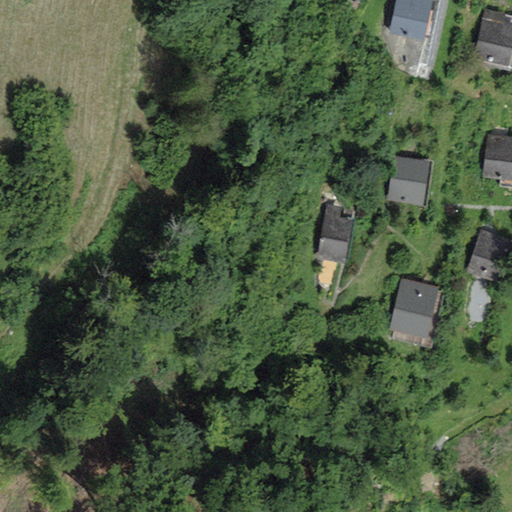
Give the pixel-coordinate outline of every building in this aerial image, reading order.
[(407,34),(408,32),(421,34),(428,0),(400,0),(394,29),(405,31),(405,34),(407,34)] [(492,60),(492,57),(506,60),(511,31),(511,17),(503,15),(502,22),(487,19),(479,54),(490,56),(489,59),(492,60)] [(501,177),(501,174),(511,175),(511,139),(492,137),(488,173),(499,174),(499,177),(501,177)] [(405,200),(406,198),(419,199),(424,164),(397,160),(392,195),(403,197),(403,200),(405,200)] [(330,207),(322,254),(341,258),(347,223),(335,220),(337,208),(330,207)] [(484,234),(472,268),(498,277),(510,243),(484,234)] [(404,283),(395,326),(424,333),(433,290),(404,283)]
